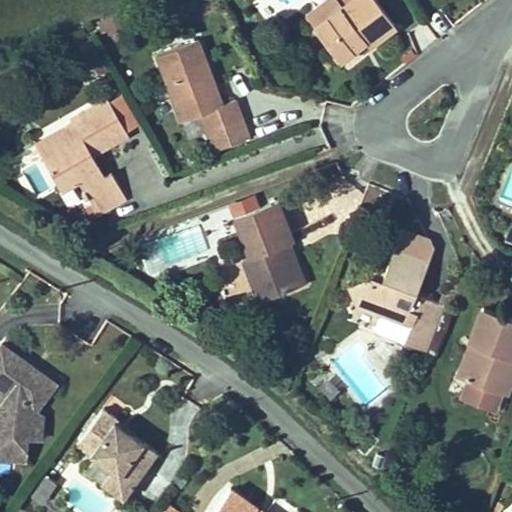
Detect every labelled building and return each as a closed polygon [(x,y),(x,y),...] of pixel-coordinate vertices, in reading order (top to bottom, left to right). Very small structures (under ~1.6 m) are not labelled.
[(302,21),(311,33),(339,12),(330,0),(302,21)] [(395,32),(370,0),(355,0),(341,11),(339,12),(311,33),(336,67),(353,54),(364,46),(368,51),(395,32)] [(333,0),(341,11),(355,0),(333,0)] [(200,118),(207,138),(214,157),(250,144),(235,105),(216,112),(207,87),(211,86),(196,45),(156,59),(180,126),(200,118)] [(357,60),(368,51),(364,46),(353,54),(357,60)] [(130,137),(109,99),(72,120),(74,125),(57,135),(64,149),(44,160),(62,192),(78,183),(98,218),(126,202),(112,178),(106,181),(100,170),(91,168),(93,158),(130,137)] [(74,125),(72,120),(33,140),(44,160),(64,149),(57,135),(74,125)] [(227,209),(232,223),(260,212),(255,198),(227,209)] [(260,212),(232,223),(249,267),(241,270),(254,304),(290,291),(276,255),(291,250),(295,248),(284,220),(278,205),(260,212)] [(511,247),(511,228),(509,227),(502,243),(511,247)] [(430,241),(414,235),(401,230),(381,285),(367,281),(346,288),(354,312),(350,324),(371,332),(376,319),(409,332),(403,349),(433,360),(450,313),(416,300),(434,252),(430,241)] [(276,255),(290,291),(304,285),(291,250),(276,255)] [(511,325),(482,314),(468,348),(477,352),(466,381),(457,403),(493,417),(501,398),(507,401),(511,389),(511,325)] [(477,352),(468,348),(457,377),(466,381),(477,352)] [(0,407),(0,465),(26,467),(28,445),(42,446),(43,419),(36,415),(55,386),(38,375),(33,383),(25,378),(30,370),(0,349),(0,403),(2,405),(0,407)] [(33,383),(38,375),(30,370),(25,378),(33,383)] [(131,440),(133,437),(127,433),(123,438),(111,429),(115,424),(100,414),(75,450),(109,474),(131,490),(155,457),(131,440)] [(127,433),(115,424),(111,429),(123,438),(127,433)] [(121,504),(131,490),(109,474),(99,488),(121,504)] [(55,491),(43,482),(29,500),(41,509),(55,491)] [(259,511),(226,489),(210,511),(259,511)]
